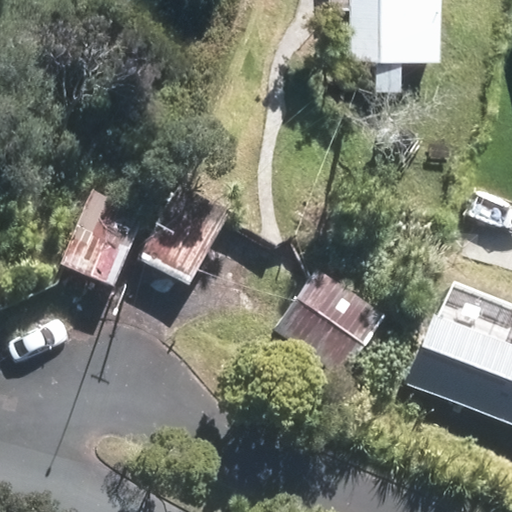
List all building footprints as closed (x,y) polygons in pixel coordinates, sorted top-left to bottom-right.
[(435,56),(434,0),(354,0),(354,55),(435,56)] [(218,225),(178,203),(145,263),(185,285),(218,225)] [(131,220),(89,205),(66,267),(108,283),(131,220)] [(374,317),(312,280),(280,332),(342,369),(374,317)] [(511,346),(421,313),(396,379),(511,422),(511,346)]
